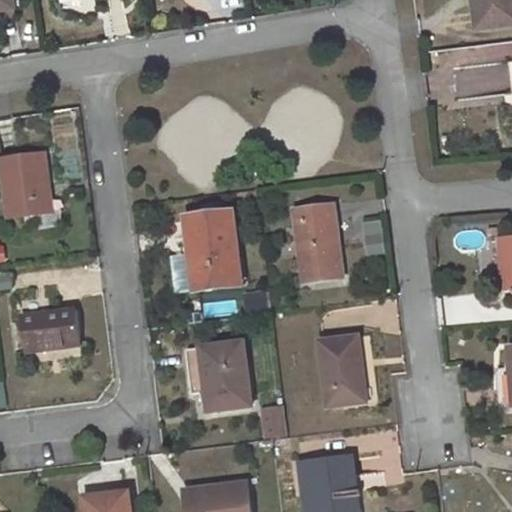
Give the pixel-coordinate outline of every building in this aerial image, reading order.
[(511,0),(475,0),(478,24),(511,20),(511,0)] [(13,5),(0,7),(0,15),(14,13),(13,5)] [(51,213),(46,184),(50,184),(46,154),(2,159),(10,218),(27,216),(51,213)] [(335,204),(296,208),(305,283),(345,278),(335,204)] [(51,213),(27,216),(28,231),(64,226),(63,211),(51,213)] [(233,213),(188,218),(192,254),(197,253),(202,290),(241,285),(233,213)] [(511,236),(501,237),(506,292),(511,291),(511,236)] [(78,309),(23,316),(27,352),(82,345),(78,309)] [(366,401),(363,377),(365,376),(360,335),(322,340),(330,405),(366,401)] [(246,341),(187,348),(192,393),(207,391),(210,410),(254,404),(246,341)] [(354,511),(348,457),(303,463),(308,511),(354,511)] [(251,511),(248,482),(186,490),(188,511),(251,511)] [(131,511),(129,493),(87,497),(88,511),(131,511)]
